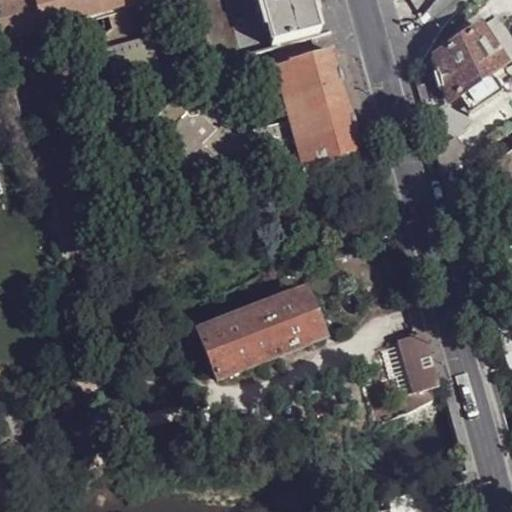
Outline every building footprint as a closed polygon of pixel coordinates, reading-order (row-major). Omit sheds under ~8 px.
[(3,0),(0,1),(0,38),(1,42),(107,13),(153,0),(3,0)] [(148,96),(164,112),(179,97),(174,90),(173,88),(172,80),(174,73),(180,67),(187,64),(182,43),(174,45),(171,45),(163,40),(158,34),(157,25),(159,16),(165,10),(178,6),(176,0),(153,0),(107,13),(111,32),(109,32),(104,36),(103,41),(106,53),(103,54),(109,78),(112,87),(129,81),(138,83),(144,89),(148,96)] [(224,0),(195,0),(213,66),(234,60),(240,58),(224,0)] [(258,0),(260,6),(257,7),(263,28),(266,28),(267,32),(306,21),(300,0),(258,0)] [(300,0),(306,21),(315,19),(309,0),(300,0)] [(495,18),(480,27),(493,47),(507,37),(495,18)] [(319,35),(315,19),(306,21),(310,38),(319,35)] [(306,21),(267,32),(271,49),(310,38),(306,21)] [(493,47),(480,27),(435,58),(448,104),(455,99),(488,77),(506,65),(493,47)] [(511,43),(507,37),(493,47),(506,65),(511,60),(511,43)] [(192,63),(187,42),(182,43),(187,64),(192,63)] [(359,152),(331,54),(275,69),(290,125),(305,180),(359,152)] [(213,66),(219,86),(239,80),(234,60),(213,66)] [(500,95),(488,77),(455,99),(467,117),(500,95)] [(130,147),(141,141),(156,126),(153,123),(164,112),(148,96),(144,89),(138,83),(129,81),(112,87),(109,78),(106,79),(96,86),(88,95),(83,106),(95,108),(94,112),(96,123),(86,126),(89,132),(97,141),(107,147),(109,147),(118,149),(130,147)] [(179,97),(164,112),(153,123),(156,126),(166,136),(193,108),(180,95),(179,97)] [(282,158),(290,188),(305,180),(290,125),(236,139),(228,130),(230,124),(229,117),(224,112),(218,111),(211,113),(200,102),(193,108),(166,136),(159,143),(182,166),(168,181),(194,208),(222,181),(230,189),(236,200),(216,209),(223,223),(267,200),(259,185),(254,165),(282,158)] [(86,126),(41,143),(54,178),(105,159),(109,147),(107,147),(97,141),(89,132),(86,126)] [(458,139),(436,155),(437,159),(441,173),(458,162),(469,155),(458,139)] [(511,152),(497,164),(511,183),(511,152)] [(473,226),(457,231),(462,251),(479,246),(474,230),(473,226)] [(474,230),(479,246),(488,242),(484,227),(474,230)] [(310,345),(292,299),(199,335),(216,382),(310,345)] [(422,335),(397,343),(421,422),(431,418),(425,393),(439,389),(438,385),(422,335)] [(431,418),(456,413),(449,383),(438,385),(439,389),(425,393),(431,418)] [(453,492),(442,495),(447,511),(456,511),(458,511),(453,492)] [(393,511),(419,511),(415,495),(391,501),(393,511)]
